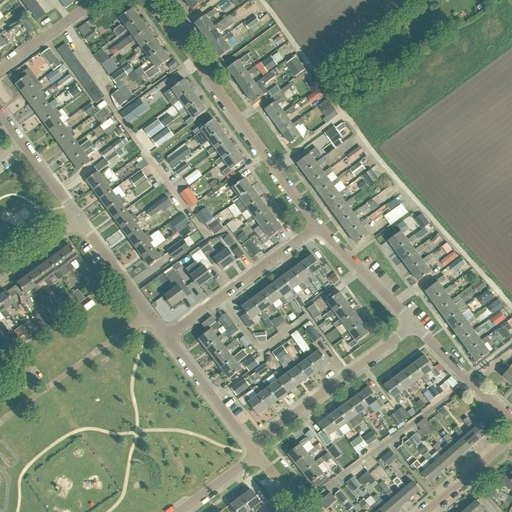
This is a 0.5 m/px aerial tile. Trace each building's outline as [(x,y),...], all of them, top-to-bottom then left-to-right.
[(26,8),(35,2),(33,0),(28,0),(23,4),(26,8)] [(58,0),(65,8),(72,3),(69,0),(58,0)] [(184,0),(192,10),(203,2),(201,0),(184,0)] [(489,4),(487,1),(477,8),(479,11),(489,4)] [(29,12),(38,6),(35,2),(26,8),(29,12)] [(249,4),(237,13),(241,20),(254,11),(249,4)] [(32,16),(41,10),(38,6),(29,12),(32,16)] [(115,30),(115,32),(118,37),(129,29),(128,28),(140,18),(133,8),(120,17),(126,25),(123,27),(121,25),(115,30)] [(211,17),(212,18),(217,14),(214,9),(195,23),(203,35),(214,27),(208,19),(211,17)] [(35,21),(44,15),(41,10),(32,16),(35,21)] [(222,38),(218,32),(220,30),(222,32),(234,23),(229,16),(214,27),(203,35),(211,46),(222,38)] [(255,16),(244,24),(248,29),(259,21),(255,16)] [(20,22),(27,34),(34,29),(26,18),(20,22)] [(132,34),(116,46),(120,52),(136,40),(135,38),(148,28),(140,18),(128,28),(129,29),(132,34)] [(12,32),(20,26),(18,22),(9,28),(12,32)] [(141,46),(134,51),(137,55),(144,50),(142,48),(155,39),(148,28),(135,38),(136,40),(141,46)] [(98,35),(94,29),(83,38),(87,43),(98,35)] [(227,39),(228,41),(234,37),(230,32),(222,38),(211,46),(220,57),(231,50),(225,41),(227,39)] [(280,45),(285,42),(281,37),(277,40),(280,45)] [(148,56),(141,61),(144,65),(151,60),(150,58),(163,49),(155,39),(142,48),(144,50),(148,56)] [(57,50),(60,55),(68,48),(65,44),(57,50)] [(57,59),(50,48),(42,54),(49,65),(53,62),(57,68),(62,65),(58,58),(57,59)] [(71,52),(68,48),(60,55),(63,58),(71,52)] [(101,65),(109,59),(102,49),(94,56),(101,65)] [(156,66),(145,73),(149,79),(161,71),(158,68),(170,59),(163,49),(150,58),(151,60),(156,66)] [(74,56),(71,52),(63,58),(66,63),(74,56)] [(244,62),(245,64),(251,59),(247,55),(239,61),(228,69),(237,80),(247,72),(241,64),(244,62)] [(77,60),(74,56),(66,63),(69,67),(77,60)] [(267,72),(277,66),(271,57),(261,64),(267,72)] [(296,57),(286,64),(295,77),(305,70),(296,57)] [(80,64),(77,60),(69,67),(72,71),(80,64)] [(172,71),(178,66),(174,61),(167,65),(172,71)] [(83,68),(80,64),(72,71),(75,75),(83,68)] [(256,66),(247,72),(237,80),(245,92),(256,84),(250,76),(252,74),(253,75),(259,71),(256,67),(256,66)] [(86,72),(83,68),(75,75),(78,79),(86,72)] [(39,83),(29,69),(23,74),(25,77),(16,84),(23,94),(35,86),(39,83)] [(116,84),(120,81),(128,76),(123,69),(111,77),(116,84)] [(89,76),(86,72),(78,79),(80,83),(89,76)] [(275,77),(271,72),(256,84),(245,92),(253,103),(268,92),(263,86),(275,77)] [(60,90),(74,80),(70,74),(56,84),(60,90)] [(92,80),(89,76),(80,83),(83,87),(92,80)] [(313,88),(318,84),(313,77),(308,82),(313,88)] [(95,84),(92,80),(83,87),(86,91),(95,84)] [(192,90),(184,80),(171,89),(177,97),(171,102),(173,105),(180,100),(179,99),(192,90)] [(131,96),(120,81),(116,84),(115,85),(119,90),(112,95),(120,106),(127,101),(126,99),(131,96)] [(39,83),(35,86),(23,94),(30,104),(44,93),(42,89),(43,88),(39,83)] [(282,89),(284,92),(294,87),(291,83),(282,89)] [(98,88),(95,84),(86,91),(89,95),(98,88)] [(73,98),(81,92),(77,85),(68,92),(73,98)] [(101,92),(98,88),(89,95),(92,99),(101,92)] [(199,100),(192,90),(179,99),(180,100),(184,107),(178,112),(181,116),(187,111),(186,110),(199,100)] [(281,103),(282,104),(288,100),(281,90),(271,97),(275,102),(265,110),(273,121),(284,113),(278,105),(281,103)] [(316,91),(308,97),(313,104),(321,97),(316,91)] [(104,97),(101,92),(92,99),(96,104),(104,97)] [(48,105),(45,100),(48,97),(44,93),(30,104),(37,113),(48,105)] [(154,93),(143,100),(147,106),(158,98),(154,93)] [(84,94),(79,97),(83,102),(88,99),(84,94)] [(129,124),(149,109),(141,98),(121,113),(129,124)] [(194,120),(206,110),(199,100),(186,110),(187,111),(192,117),(185,122),(188,126),(195,121),(194,120)] [(54,101),(48,105),(37,113),(44,123),(58,112),(55,107),(58,106),(54,101)] [(101,111),(108,105),(105,101),(98,107),(101,111)] [(327,118),(336,110),(329,102),(320,109),(327,118)] [(91,104),(82,110),(86,116),(95,109),(91,104)] [(290,114),(291,116),(296,112),(293,107),(284,113),(273,121),(281,133),(293,125),(287,116),(290,114)] [(104,118),(109,114),(105,108),(100,112),(103,116),(98,120),(101,125),(107,121),(106,120),(104,118)] [(175,120),(180,116),(176,111),(171,115),(175,120)] [(58,118),(62,116),(59,112),(44,123),(51,132),(62,124),(58,118)] [(98,120),(103,116),(100,112),(95,116),(98,120)] [(114,124),(111,119),(100,126),(104,131),(114,124)] [(301,136),(296,129),(305,123),(301,119),(293,125),(281,133),(290,145),(301,136)] [(150,138),(164,128),(158,120),(144,130),(150,138)] [(221,130),(222,130),(215,120),(214,120),(202,129),(203,130),(202,131),(196,136),(204,146),(209,141),(208,140),(221,130)] [(66,128),(62,124),(51,132),(58,142),(72,131),(69,126),(66,128)] [(339,133),(345,128),(342,124),(336,129),(339,133)] [(334,126),(324,133),(329,141),(331,139),(339,134),(339,133),(336,129),(334,126)] [(118,137),(124,133),(120,128),(114,132),(118,137)] [(229,140),(221,130),(208,140),(209,141),(214,147),(208,152),(210,156),(217,151),(216,150),(229,140)] [(76,143),(72,138),(76,135),(72,131),(58,142),(65,151),(76,143)] [(152,140),(158,148),(170,139),(164,131),(152,140)] [(335,143),(342,138),(339,134),(331,139),(335,143)] [(105,159),(124,145),(120,139),(101,154),(105,159)] [(223,160),(236,150),(229,140),(216,150),(217,151),(221,157),(215,162),(218,166),(224,161),(223,160)] [(80,148),(76,143),(65,151),(72,161),(93,145),(90,141),(83,145),(80,148)] [(90,162),(86,157),(90,155),(94,152),(91,148),(93,146),(93,145),(72,161),(79,171),(90,162)] [(121,156),(126,152),(123,147),(117,151),(121,156)] [(167,160),(172,168),(188,156),(183,148),(167,160)] [(317,163),(312,157),(319,152),(316,148),(309,153),(310,155),(297,164),(305,174),(318,164),(317,163)] [(231,170),(244,161),(236,150),(223,160),(224,161),(229,168),(222,173),(225,176),(232,171),(231,170)] [(354,151),(347,156),(351,161),(358,156),(354,151)] [(116,152),(106,159),(110,165),(120,158),(116,152)] [(324,173),(319,167),(326,162),(323,158),(317,163),(318,164),(305,174),(312,184),(325,174),(324,173)] [(359,162),(349,170),(355,177),(365,170),(359,162)] [(179,178),(191,169),(187,164),(175,173),(179,178)] [(331,183),(327,177),(333,172),(330,168),(324,173),(325,174),(312,184),(319,194),(332,184),(331,183)] [(372,169),(362,176),(369,186),(379,179),(372,169)] [(197,170),(184,179),(189,185),(201,176),(197,170)] [(86,180),(93,190),(108,179),(105,175),(101,177),(97,172),(86,180)] [(136,188),(147,179),(143,173),(131,181),(136,188)] [(252,189),(245,178),(232,188),(237,195),(231,200),(234,204),(240,199),(240,198),(252,189)] [(339,193),(334,187),(341,182),(338,178),(331,183),(332,184),(319,194),(327,204),(340,194),(339,193)] [(111,184),(108,179),(93,190),(100,200),(112,191),(108,186),(111,184)] [(198,202),(188,188),(180,194),(190,208),(198,202)] [(260,199),(252,189),(240,198),(240,199),(245,205),(238,210),(241,214),(248,209),(247,208),(260,199)] [(346,203),(342,197),(348,192),(345,189),(339,193),(340,194),(327,204),(334,214),(347,204),(346,203)] [(116,197),(112,191),(100,200),(107,209),(122,199),(119,194),(116,197)] [(153,207),(157,213),(172,202),(167,196),(153,207)] [(354,213),(349,207),(355,202),(353,198),(346,203),(347,204),(334,214),(341,224),(354,214),(354,213)] [(391,226),(408,213),(402,204),(401,205),(396,198),(386,205),(391,212),(384,217),(391,226)] [(125,203),(122,199),(107,209),(114,219),(126,210),(122,205),(125,203)] [(268,209),(260,199),(247,208),(248,209),(252,215),(246,220),(249,224),(255,219),(268,209)] [(362,224),(361,223),(356,217),(363,212),(360,208),(354,213),(354,214),(341,224),(349,234),(362,224)] [(275,219),(268,209),(255,219),(260,226),(253,230),(256,234),(263,229),(262,229),(275,219)] [(129,215),(126,210),(114,219),(121,228),(136,218),(133,213),(129,215)] [(196,216),(203,225),(210,221),(203,211),(196,216)] [(184,214),(172,223),(178,232),(190,223),(184,214)] [(373,214),(368,218),(361,223),(362,224),(349,234),(357,244),(369,235),(364,227),(370,222),(371,223),(377,219),(373,214)] [(422,230),(430,224),(423,214),(415,220),(422,230)] [(224,227),(216,217),(206,224),(214,235),(224,227)] [(139,222),(136,218),(121,228),(128,238),(140,229),(136,224),(139,222)] [(271,238),(283,229),(275,219),(262,229),(263,229),(267,236),(261,240),(264,244),(271,239),(271,238)] [(233,221),(228,223),(233,233),(237,231),(233,221)] [(388,241),(396,251),(409,241),(408,240),(404,234),(410,229),(407,225),(400,231),(401,232),(388,241)] [(144,234),(140,229),(128,238),(135,247),(150,237),(147,232),(144,234)] [(242,243),(249,238),(244,232),(237,237),(242,243)] [(414,235),(408,240),(409,241),(396,251),(403,261),(417,251),(416,250),(411,244),(417,239),(414,235)] [(436,245),(441,239),(437,235),(431,242),(436,245)] [(153,241),(150,237),(135,247),(142,257),(154,248),(150,244),(153,241)] [(182,240),(168,251),(174,259),(188,248),(182,240)] [(260,252),(252,241),(245,246),(254,257),(260,252)] [(449,243),(444,245),(447,253),(452,250),(449,243)] [(218,256),(214,250),(209,244),(200,250),(212,266),(217,262),(223,270),(236,261),(228,249),(218,256)] [(68,245),(57,253),(65,264),(67,262),(74,258),(79,265),(83,262),(77,254),(76,256),(68,245)] [(422,245),(416,250),(417,251),(403,261),(410,271),(424,261),(423,260),(418,254),(425,249),(422,245)] [(157,253),(154,248),(142,257),(149,267),(164,256),(160,251),(157,253)] [(212,266),(200,250),(191,257),(200,269),(191,276),(199,288),(213,278),(207,270),(212,266)] [(454,252),(441,262),(445,267),(458,257),(454,252)] [(65,264),(57,253),(47,260),(55,272),(57,270),(62,277),(65,274),(68,272),(72,269),(67,262),(65,264)] [(328,274),(323,267),(322,267),(313,255),(303,263),(312,275),(313,275),(319,270),(324,277),(328,274)] [(426,264),(432,260),(429,256),(423,260),(424,261),(410,271),(418,282),(431,272),(426,264)] [(454,273),(466,264),(462,258),(449,267),(454,273)] [(47,260),(37,268),(45,279),(47,278),(53,273),(58,280),(62,277),(57,270),(55,272),(47,260)] [(303,282),(309,277),(314,284),(318,281),(313,275),(312,275),(303,263),(293,270),(302,283),(303,282)] [(37,268),(26,275),(34,287),(36,285),(43,280),(48,287),(52,284),(47,278),(45,279),(37,268)] [(172,307),(186,297),(181,290),(186,287),(173,269),(165,275),(175,288),(164,296),(172,307)] [(293,289),(299,285),(304,292),(308,289),(303,282),(302,283),(293,270),(282,278),(291,290),(293,289)] [(334,283),(340,279),(336,274),(330,278),(334,283)] [(17,284),(9,290),(14,295),(16,294),(19,298),(33,288),(37,295),(41,292),(36,285),(34,287),(26,275),(16,283),(17,284)] [(446,291),(445,290),(440,284),(447,279),(444,275),(436,281),(437,282),(425,291),(432,301),(446,291)] [(291,290),(282,278),(272,285),(281,298),(283,297),(289,292),(294,299),(298,296),(293,289),(291,290)] [(477,294),(487,287),(482,280),(475,285),(472,287),(477,294)] [(283,297),(281,298),(272,285),(262,293),(271,305),(273,304),(279,300),(284,306),(287,304),(288,303),(283,297)] [(452,300),(448,294),(454,289),(451,285),(445,290),(446,291),(432,301),(440,311),(453,301),(452,300)] [(96,297),(99,302),(107,296),(104,291),(96,297)] [(483,305),(493,298),(488,291),(478,298),(483,305)] [(4,292),(0,294),(0,307),(2,310),(4,309),(10,304),(15,311),(19,308),(14,301),(12,302),(4,292)] [(271,305),(262,293),(252,300),(261,313),(263,311),(269,307),(274,314),(278,311),(273,304),(271,305)] [(334,313),(347,303),(340,293),(327,302),(333,310),(326,315),(329,319),(335,314),(334,313)] [(460,310),(455,304),(462,299),(459,295),(452,300),(453,301),(440,311),(447,321),(460,311),(460,310)] [(251,320),(259,315),(263,321),(268,318),(263,311),(261,313),(252,300),(241,307),(246,313),(240,318),(248,329),(255,324),(251,320)] [(495,313),(503,307),(498,300),(490,306),(495,313)] [(342,322),(354,313),(347,303),(334,313),(335,314),(340,320),(333,325),(336,329),(343,324),(342,322)] [(307,309),(315,319),(322,315),(314,304),(307,309)] [(467,321),(462,314),(469,309),(466,306),(460,310),(460,311),(447,321),(455,331),(468,321),(467,321)] [(0,311),(0,312),(5,319),(9,316),(4,309),(2,310),(0,307),(0,311)] [(40,312),(33,317),(41,328),(48,323),(40,312)] [(501,312),(491,319),(496,326),(506,319),(501,312)] [(354,313),(342,322),(343,324),(336,329),(344,339),(350,334),(349,332),(362,323),(354,313)] [(234,324),(226,314),(219,320),(227,329),(234,324)] [(213,315),(202,323),(207,329),(218,321),(213,315)] [(474,331),(470,324),(476,320),(474,316),(467,321),(468,321),(455,331),(462,341),(475,332),(474,331)] [(25,322),(19,327),(23,332),(29,327),(25,322)] [(369,333),(362,323),(349,332),(350,334),(355,340),(348,345),(351,349),(358,344),(357,342),(369,333)] [(218,338),(213,332),(219,327),(216,324),(209,329),(210,330),(198,339),(206,349),(219,339),(218,338)] [(226,332),(230,338),(239,330),(235,325),(226,332)] [(305,331),(314,343),(321,338),(313,326),(305,331)] [(482,341),(477,335),(484,330),(481,326),(474,331),(475,332),(462,341),(469,351),(482,342),(482,341)] [(307,350),(309,348),(297,331),(291,335),(303,352),(307,350)] [(503,335),(506,339),(511,335),(508,331),(503,335)] [(18,342),(25,337),(22,333),(15,338),(18,342)] [(225,348),(220,342),(227,337),(224,333),(218,338),(219,339),(206,349),(213,359),(226,349),(225,348)] [(266,341),(265,333),(254,334),(254,335),(259,342),(266,341)] [(239,340),(245,348),(251,344),(245,336),(239,340)] [(490,352),(485,345),(491,340),(488,336),(482,341),(482,342),(469,351),(477,362),(490,352)] [(308,360),(308,359),(301,364),(295,355),(296,354),(287,342),(283,345),(293,360),(292,360),(297,367),(298,367),(299,366),(308,378),(318,371),(309,359),(308,360)] [(234,359),(233,358),(228,352),(235,347),(232,343),(225,348),(226,349),(213,359),(221,369),(234,359)] [(6,353),(11,349),(8,344),(2,347),(6,353)] [(279,362),(289,355),(282,346),(272,353),(279,362)] [(328,363),(319,351),(312,357),(307,350),(303,352),(308,359),(308,360),(309,359),(318,371),(328,363)] [(241,369),(237,364),(246,357),(242,352),(233,358),(234,359),(221,369),(229,379),(241,369)] [(437,377),(441,374),(435,367),(434,368),(425,355),(415,363),(424,375),(425,375),(431,370),(437,377)] [(253,356),(243,363),(249,372),(259,365),(253,356)] [(415,363),(405,370),(414,383),(415,382),(421,378),(427,385),(427,384),(429,387),(427,389),(434,399),(439,395),(432,385),(433,385),(425,375),(424,375),(415,363)] [(255,371),(260,377),(269,370),(265,364),(255,371)] [(503,377),(511,384),(511,364),(509,369),(503,377)] [(298,367),(297,367),(291,371),(286,365),(282,367),(287,374),(289,373),(298,386),(308,378),(299,366),(298,367)] [(420,389),(415,382),(414,383),(405,370),(394,378),(404,390),(405,389),(405,390),(411,385),(416,392),(420,389)] [(287,374),(281,378),(276,372),(272,374),(277,381),(277,382),(279,381),(288,393),(298,386),(289,373),(287,374)] [(256,382),(260,379),(256,373),(251,376),(256,382)] [(410,396),(405,390),(405,389),(404,390),(394,378),(384,385),(394,398),(401,393),(406,399),(410,396)] [(245,379),(231,389),(237,396),(250,386),(245,379)] [(277,382),(277,381),(271,386),(266,379),(262,382),(267,389),(269,388),(278,400),(288,393),(279,381),(277,382)] [(267,389),(261,393),(256,387),(252,389),(257,396),(259,395),(268,408),(278,400),(269,388),(267,389)] [(369,406),(376,401),(381,408),(384,406),(379,398),(378,399),(369,387),(358,394),(368,407),(369,406)] [(257,396),(251,401),(246,394),(242,397),(247,404),(248,403),(257,415),(268,408),(259,395),(257,396)] [(360,413),(365,409),(370,416),(374,413),(369,406),(368,407),(358,394),(348,402),(358,414),(360,412),(360,413)] [(420,410),(425,406),(421,400),(416,404),(420,410)] [(348,402),(338,409),(347,422),(349,421),(354,428),(361,423),(365,420),(359,414),(360,413),(360,412),(358,414),(348,402)] [(438,410),(442,418),(449,415),(445,406),(438,410)] [(397,411),(404,422),(410,417),(403,407),(397,411)] [(339,428),(345,424),(350,431),(354,428),(349,421),(347,422),(338,409),(328,417),(337,429),(339,428)] [(403,422),(396,412),(390,417),(397,427),(403,422)] [(448,432),(451,429),(437,412),(433,414),(434,415),(439,422),(448,432)] [(344,435),(339,428),(337,429),(328,417),(318,424),(323,431),(318,434),(327,446),(332,443),(328,437),(335,431),(340,438),(344,435)] [(463,421),(472,432),(473,430),(480,439),(490,430),(483,422),(476,428),(468,417),(463,421)] [(424,433),(431,426),(425,419),(417,425),(424,433)] [(470,448),(480,439),(473,430),(472,432),(466,436),(457,426),(453,430),(462,440),(463,439),(470,448)] [(372,432),(363,438),(369,446),(378,439),(372,432)] [(409,439),(416,447),(423,442),(416,434),(409,439)] [(460,456),(470,448),(463,439),(462,440),(455,446),(451,440),(452,439),(448,434),(443,438),(452,449),(453,448),(460,456)] [(313,435),(308,438),(313,445),(318,441),(313,435)] [(361,437),(360,436),(350,443),(358,453),(367,446),(361,437)] [(288,454),(296,464),(309,454),(307,453),(303,447),(309,442),(306,438),(299,443),(300,444),(288,454)] [(450,465),(460,456),(453,448),(452,449),(446,454),(437,443),(433,447),(442,457),(442,456),(450,465)] [(309,454),(296,464),(304,474),(316,464),(315,463),(310,457),(317,451),(321,447),(319,444),(314,448),(307,453),(309,454)] [(397,449),(407,461),(412,456),(402,445),(397,449)] [(422,455),(428,450),(424,445),(419,450),(422,455)] [(391,450),(381,458),(386,464),(391,460),(393,462),(398,459),(391,450)] [(439,474),(450,465),(442,456),(442,457),(436,462),(427,452),(423,456),(431,466),(432,465),(439,474)] [(327,453),(322,457),(325,461),(330,457),(327,453)] [(316,464),(304,474),(312,484),(315,481),(319,486),(328,479),(324,474),(318,466),(325,461),(322,457),(315,463),(316,464)] [(429,482),(439,474),(432,465),(431,466),(426,471),(417,460),(413,464),(416,469),(422,475),(422,474),(429,482)] [(363,476),(358,480),(364,487),(368,482),(363,476)] [(346,483),(353,492),(362,485),(355,477),(346,483)] [(393,481),(402,491),(403,491),(410,499),(420,490),(413,482),(406,488),(397,477),(393,481)] [(511,496),(511,497),(511,479),(511,480),(506,477),(502,484),(511,490),(511,496)] [(383,481),(379,485),(383,489),(383,490),(391,500),(393,499),(400,508),(410,499),(403,491),(402,491),(396,496),(387,486),(383,481)] [(262,511),(266,508),(260,501),(259,501),(250,489),(240,496),(249,509),(250,508),(257,504),(262,511)] [(335,495),(343,504),(348,500),(340,490),(335,495)] [(331,505),(337,501),(331,493),(325,498),(331,505)] [(385,511),(394,511),(400,508),(393,499),(391,500),(386,505),(377,495),(372,498),(376,503),(382,509),(382,508),(385,511)] [(253,511),(250,508),(249,509),(240,496),(230,504),(235,511),(245,511),(246,511),(253,511)] [(344,504),(349,511),(353,507),(348,501),(344,504)] [(477,501),(466,510),(468,511),(487,511),(484,508),(484,509),(477,501)] [(367,503),(362,507),(367,511),(366,511),(385,511),(382,508),(382,509),(376,503),(371,508),(367,503)]
